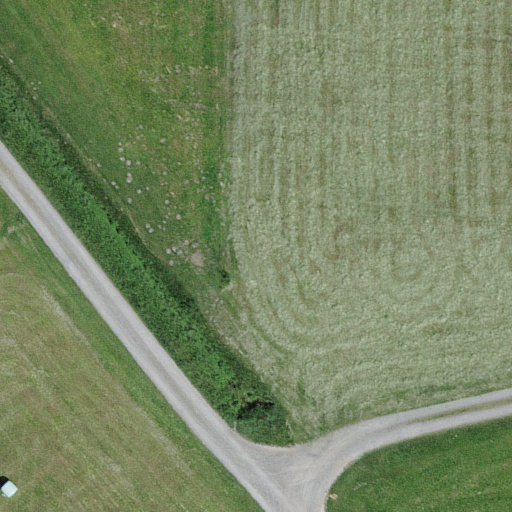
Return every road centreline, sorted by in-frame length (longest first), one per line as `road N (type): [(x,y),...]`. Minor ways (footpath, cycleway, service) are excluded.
road 1 (track): [(286,482),(0,125)]
road 2 (unclassified): [(511,407),(380,438),(286,482),(312,511)]
